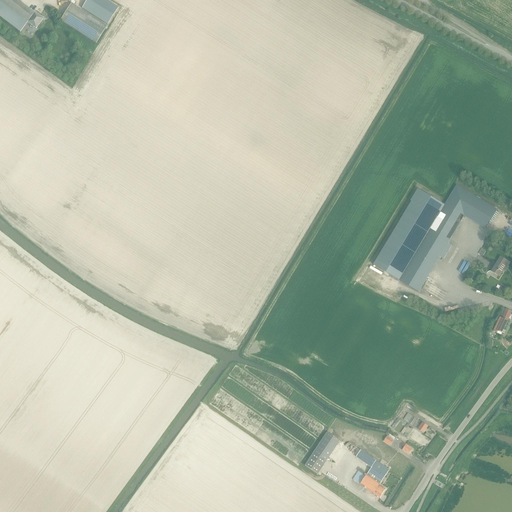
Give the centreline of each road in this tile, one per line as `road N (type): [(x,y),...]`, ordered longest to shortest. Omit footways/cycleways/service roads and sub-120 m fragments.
road 1 (unclassified): [(405,511),(511,362)]
road 2 (tertiary): [(511,60),(396,0)]
